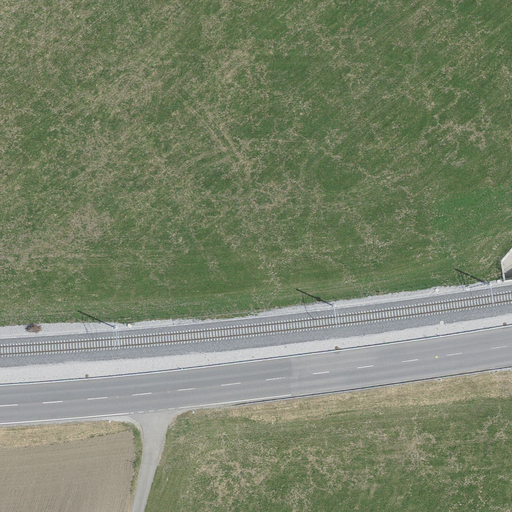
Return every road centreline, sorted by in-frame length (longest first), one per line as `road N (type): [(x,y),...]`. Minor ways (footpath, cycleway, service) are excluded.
road 1 (secondary): [(0,404),(160,393),(511,344)]
road 2 (track): [(134,511),(160,393)]
